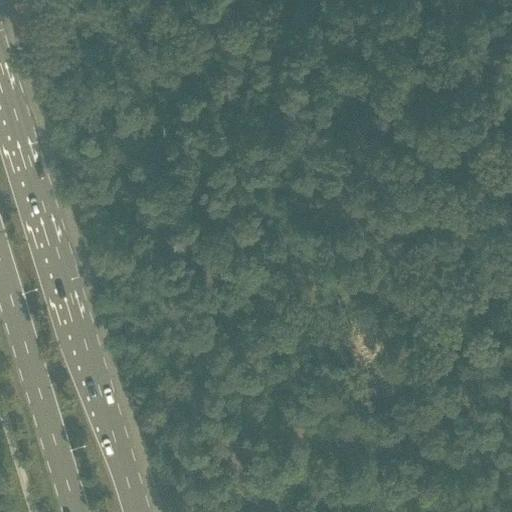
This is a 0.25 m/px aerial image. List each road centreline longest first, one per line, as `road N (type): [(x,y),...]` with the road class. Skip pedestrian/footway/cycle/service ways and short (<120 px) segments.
road 1 (secondary): [(136,511),(0,64)]
road 2 (secondary): [(0,264),(75,511)]
